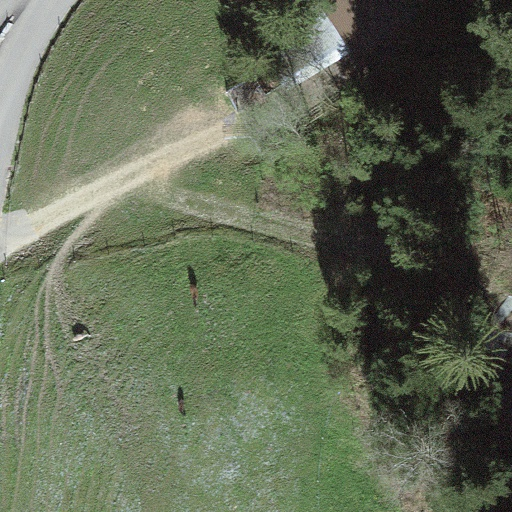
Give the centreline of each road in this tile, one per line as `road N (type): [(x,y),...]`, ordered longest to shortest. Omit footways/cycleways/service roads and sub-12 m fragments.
road 1 (track): [(0,232),(293,109),(450,0)]
road 2 (track): [(0,110),(49,0)]
